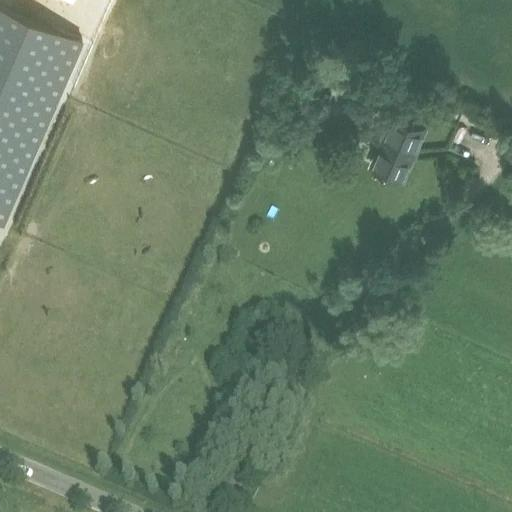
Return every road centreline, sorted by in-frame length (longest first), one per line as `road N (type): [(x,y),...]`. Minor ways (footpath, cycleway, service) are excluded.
road 1 (unknown): [(221,511),(356,303),(511,142)]
road 2 (tertiary): [(117,511),(0,461)]
